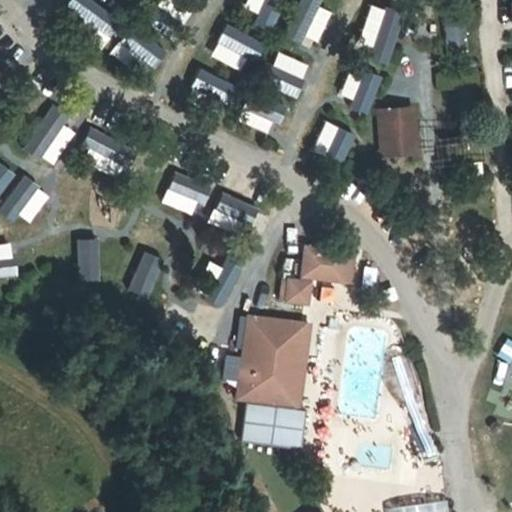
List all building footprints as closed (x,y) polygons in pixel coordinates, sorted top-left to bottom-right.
[(248,0),(245,5),(261,16),(271,0),(248,0)] [(477,48),(477,32),(431,31),(430,47),(477,48)] [(457,91),(448,69),(432,75),(440,97),(457,91)] [(335,111),(361,118),(373,79),(346,72),(335,111)] [(376,158),(416,156),(414,106),(374,108),(376,158)] [(304,247),(300,276),(351,283),(355,255),(304,247)] [(285,279),(282,299),(308,304),(311,283),(285,279)] [(250,317),(241,383),(303,392),(312,326),(250,317)] [(239,398),(235,439),(297,447),(300,406),(239,398)]
